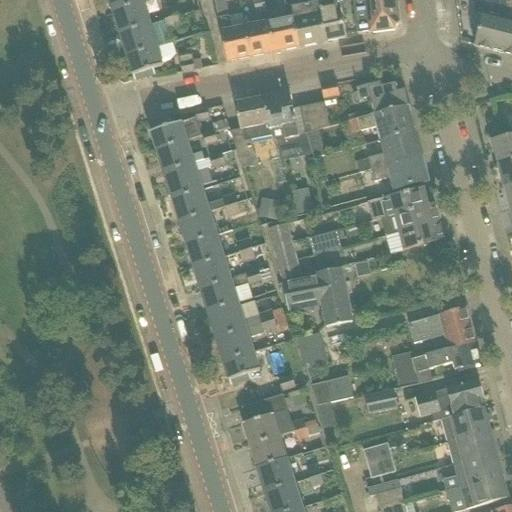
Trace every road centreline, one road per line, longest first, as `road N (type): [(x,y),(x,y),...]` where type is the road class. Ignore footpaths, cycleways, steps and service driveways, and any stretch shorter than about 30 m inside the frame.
road 1 (unclassified): [(221,511),(94,112)]
road 2 (residential): [(94,112),(373,57),(431,57)]
road 3 (residential): [(511,370),(431,57)]
